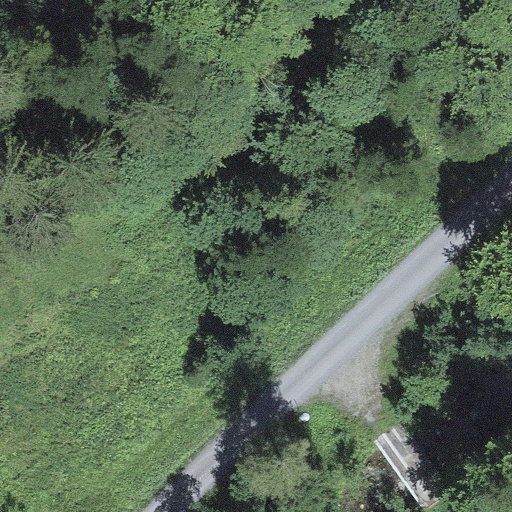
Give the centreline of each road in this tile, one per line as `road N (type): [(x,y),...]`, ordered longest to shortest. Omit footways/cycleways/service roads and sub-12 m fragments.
road 1 (unclassified): [(511,191),(345,334),(167,511)]
road 2 (track): [(345,334),(385,432),(445,511)]
